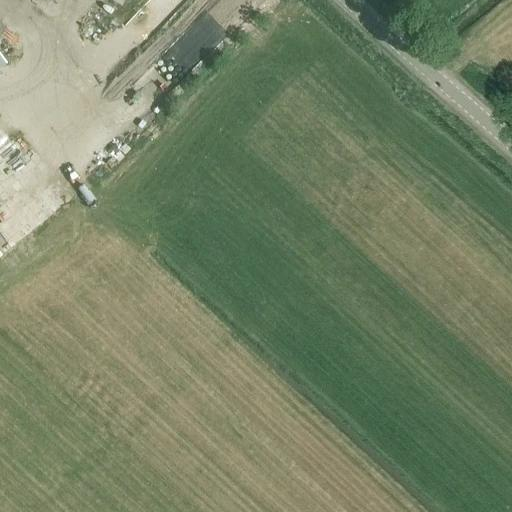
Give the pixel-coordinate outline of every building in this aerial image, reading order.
[(147,0),(148,9),(168,7),(167,0),(147,0)] [(216,0),(156,64),(174,80),(234,17),(228,11),(238,0),(216,0)] [(27,87),(77,133),(91,119),(104,130),(100,134),(110,144),(120,132),(100,114),(103,111),(49,62),(27,87)] [(47,159),(75,185),(93,166),(65,140),(47,159)] [(16,163),(19,178),(38,175),(35,159),(16,163)]
